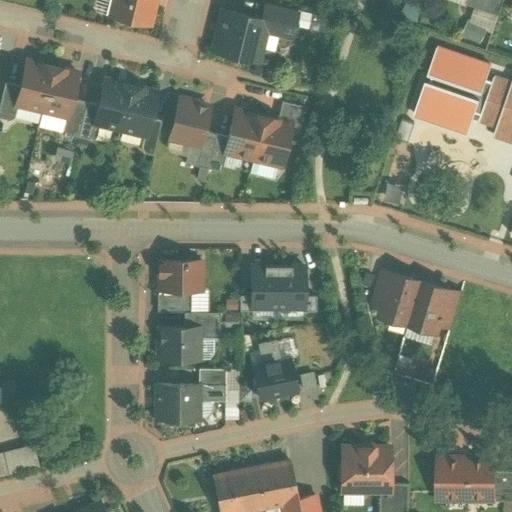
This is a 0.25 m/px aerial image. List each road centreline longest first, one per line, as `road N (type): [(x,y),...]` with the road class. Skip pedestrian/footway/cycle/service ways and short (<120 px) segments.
road 1 (residential): [(124,232),(379,236),(511,276)]
road 2 (residential): [(128,456),(367,411),(447,414),(511,432)]
road 3 (residential): [(0,21),(176,63),(191,0)]
road 4 (residential): [(124,232),(128,456)]
road 5 (residential): [(0,494),(128,456)]
road 6 (residential): [(0,229),(124,232)]
